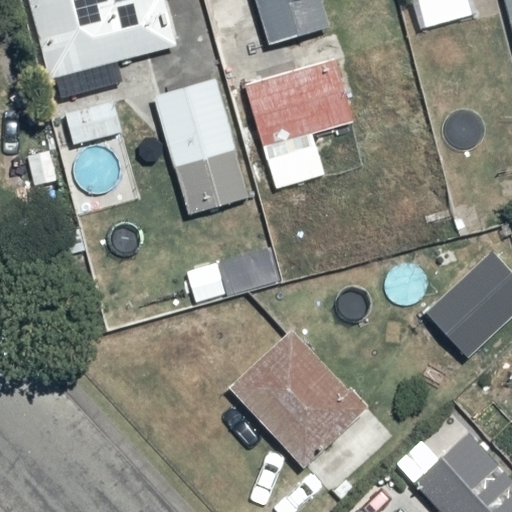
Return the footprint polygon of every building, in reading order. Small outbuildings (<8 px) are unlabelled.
[(36,0),(57,80),(189,46),(176,0),(36,0)] [(361,121),(345,57),(251,80),(267,144),(361,121)] [(254,198),(226,76),(161,91),(189,213),(254,198)] [(122,97),(68,110),(77,146),(131,133),(122,97)] [(260,243),(184,268),(195,302),(272,277),(260,243)] [(392,430),(296,327),(235,385),(331,487),(392,430)] [(511,511),(511,470),(471,426),(417,477),(446,508),(442,511),(511,511)]
